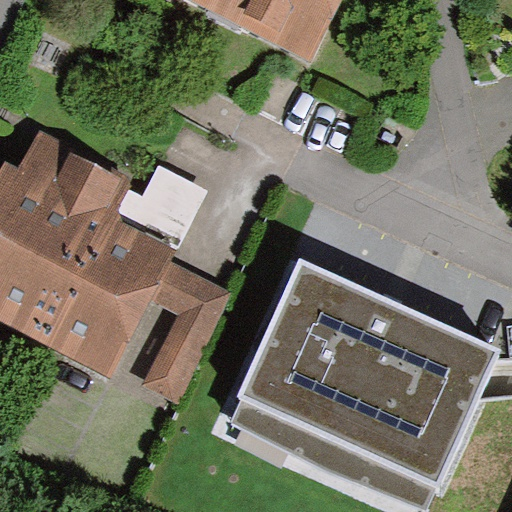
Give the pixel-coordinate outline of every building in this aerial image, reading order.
[(175,0),(313,70),(348,0),(175,0)] [(0,329),(113,387),(154,304),(173,266),(178,257),(124,229),(121,221),(120,215),(131,193),(136,183),(38,133),(18,173),(4,166),(0,173),(0,329)] [(120,215),(121,221),(181,251),(210,195),(160,169),(144,200),(131,193),(120,215)] [(154,304),(180,316),(215,333),(233,296),(173,266),(154,304)] [(505,361),(303,269),(241,407),(244,409),(437,495),(443,498),(505,361)] [(215,333),(180,316),(144,388),(180,406),(215,333)] [(429,511),(437,495),(244,409),(235,428),(421,511),(429,511)]
